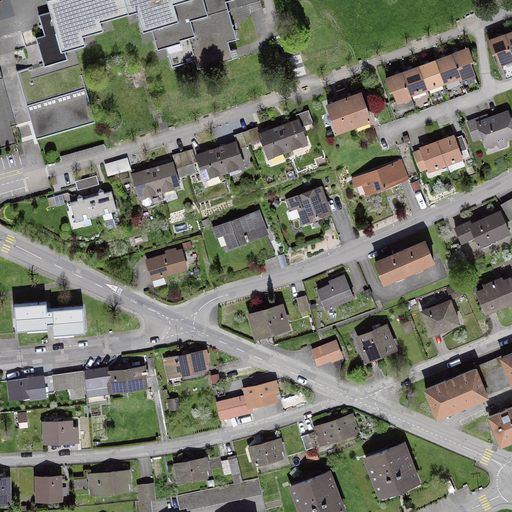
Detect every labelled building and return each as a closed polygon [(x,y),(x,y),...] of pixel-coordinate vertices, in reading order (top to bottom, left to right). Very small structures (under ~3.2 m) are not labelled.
[(228,41),(236,39),(226,0),(46,0),(50,11),(38,14),(44,35),(35,37),(44,66),(29,70),(28,67),(19,70),(20,73),(23,73),(32,105),(27,107),(36,138),(95,121),(74,48),(85,45),(83,36),(103,31),(100,22),(137,11),(143,32),(151,29),(157,49),(166,47),(172,67),(195,60),(197,69),(233,59),(228,41)] [(511,53),(505,34),(489,41),(494,53),(496,52),(501,64),(511,59),(511,53)] [(460,76),(461,78),(474,73),(470,62),(473,61),(468,48),(452,54),(460,76)] [(435,60),(443,82),(460,76),(452,54),(435,60)] [(418,66),(427,89),(443,82),(435,60),(418,66)] [(402,72),(410,94),(427,89),(418,66),(402,72)] [(398,102),(411,97),(410,94),(402,72),(386,79),(390,91),(393,90),(398,102)] [(345,88),(337,91),(340,100),(327,104),(337,131),(370,120),(373,128),(393,120),(386,103),(367,110),(360,92),(348,97),(345,88)] [(468,122),(474,140),(483,136),(486,145),(496,142),(496,144),(499,148),(507,145),(507,140),(506,138),(511,136),(511,126),(507,112),(496,116),(493,116),(490,119),(481,122),(479,118),(468,122)] [(279,127),(288,150),(307,143),(298,119),(279,127)] [(14,150),(18,149),(16,144),(22,142),(17,124),(10,126),(15,143),(13,144),(14,150)] [(288,150),(279,127),(259,134),(268,157),(288,150)] [(233,134),(236,142),(238,149),(253,143),(249,129),(233,134)] [(97,135),(57,148),(62,163),(102,150),(97,135)] [(437,141),(445,165),(451,162),(453,167),(456,168),(463,166),(464,163),(460,151),(467,149),(462,135),(455,137),(454,135),(437,141)] [(445,165),(437,141),(420,147),(421,150),(414,153),(419,167),(426,164),(428,171),(445,165)] [(236,142),(216,148),(224,172),(244,166),(238,149),(236,142)] [(172,154),(176,168),(196,162),(192,148),(172,154)] [(204,179),(224,172),(216,148),(196,155),(204,179)] [(360,176),(367,193),(400,181),(395,168),(402,165),(400,161),(360,176)] [(152,168),(159,192),(179,186),(172,162),(152,168)] [(159,192),(152,168),(132,174),(139,198),(141,197),(142,204),(146,205),(150,204),(152,201),(150,195),(159,192)] [(86,178),(88,187),(99,184),(96,175),(86,178)] [(88,187),(86,178),(75,181),(78,190),(88,187)] [(91,196),(96,216),(103,214),(105,221),(113,218),(111,211),(117,210),(111,190),(104,193),(103,190),(100,188),(98,192),(99,194),(91,196)] [(329,212),(320,188),(295,197),(304,221),(329,212)] [(96,216),(91,196),(83,199),(82,196),(79,194),(77,198),(78,200),(70,202),(76,221),(81,220),(83,227),(92,224),(90,217),(96,216)] [(511,200),(502,206),(510,219),(511,217),(511,200)] [(274,254),(258,211),(221,225),(229,247),(258,236),(266,257),(274,254)] [(455,227),(461,242),(475,235),(480,245),(509,232),(500,211),(471,224),(469,221),(455,227)] [(375,262),(384,282),(434,260),(425,241),(375,262)] [(167,254),(157,257),(162,275),(187,268),(181,250),(176,252),(175,249),(166,252),(167,254)] [(344,275),(333,280),(334,283),(318,290),(321,298),(325,296),(329,306),(353,296),(344,275)] [(493,281),(502,304),(511,300),(511,280),(511,278),(502,281),(501,278),(493,281)] [(502,304),(493,281),(484,285),(486,288),(477,291),(485,311),(502,304)] [(450,296),(462,291),(458,283),(447,288),(450,296)] [(297,298),(301,311),(309,308),(305,295),(297,298)] [(46,302),(15,305),(17,328),(48,326),(48,321),(52,321),(53,333),(85,330),(82,306),(46,309),(46,302)] [(431,333),(442,329),(441,326),(457,320),(451,303),(439,307),(438,305),(422,311),(431,333)] [(250,314),(257,335),(287,326),(281,305),(250,314)] [(0,319),(0,335),(14,335),(12,319),(0,319)] [(406,332),(412,330),(409,321),(402,324),(406,332)] [(367,359),(395,347),(386,325),(358,337),(367,359)] [(312,349),(317,362),(331,357),(332,360),(342,356),(336,340),(312,349)] [(205,350),(166,358),(169,376),(205,369),(203,361),(207,360),(205,350)] [(511,352),(502,357),(511,380),(511,352)] [(144,359),(147,375),(156,373),(153,357),(144,359)] [(476,368),(486,392),(511,381),(511,380),(502,357),(476,368)] [(84,370),(86,385),(105,382),(106,386),(110,386),(110,391),(145,386),(142,367),(127,369),(126,364),(118,366),(119,370),(108,371),(108,367),(84,370)] [(475,396),(486,392),(476,368),(452,378),(453,380),(446,383),(445,381),(426,389),(436,413),(454,405),(453,404),(475,395),(475,396)] [(83,371),(52,375),(54,389),(85,385),(83,371)] [(9,380),(11,398),(31,395),(31,397),(45,395),(43,376),(9,380)] [(216,403),(220,417),(251,409),(250,405),(275,399),(273,392),(277,391),(274,381),(246,388),(248,395),(216,403)] [(169,401),(170,409),(179,408),(177,399),(169,401)] [(511,406),(490,416),(500,440),(510,436),(509,434),(511,433),(511,406)] [(315,427),(321,444),(353,432),(351,425),(354,424),(351,414),(315,427)] [(44,422),(45,441),(77,440),(77,426),(71,427),(70,421),(44,422)] [(301,435),(306,449),(312,447),(308,433),(301,435)] [(279,438),(251,447),(256,464),(280,457),(278,450),(282,449),(279,438)] [(379,492),(417,478),(403,443),(366,457),(379,492)] [(188,460),(176,463),(177,465),(171,467),(174,482),(205,476),(204,468),(207,468),(205,457),(188,461),(188,460)] [(236,457),(228,459),(234,482),(242,480),(236,457)] [(228,459),(221,461),(224,474),(231,473),(228,459)] [(129,480),(128,470),(89,474),(91,493),(126,489),(126,481),(129,480)] [(328,511),(342,507),(329,471),(291,486),(301,511),(328,511)] [(60,476),(36,477),(37,499),(61,498),(61,495),(66,495),(66,486),(60,486),(60,476)] [(0,501),(9,501),(9,477),(0,477),(0,501)] [(259,478),(177,495),(179,508),(186,506),(187,509),(262,492),(259,478)] [(414,511),(448,495),(442,481),(408,497),(414,511)] [(141,484),(143,499),(154,498),(153,483),(141,484)] [(151,511),(150,499),(135,502),(136,511),(151,511)] [(372,511),(401,511),(398,502),(372,511)]
